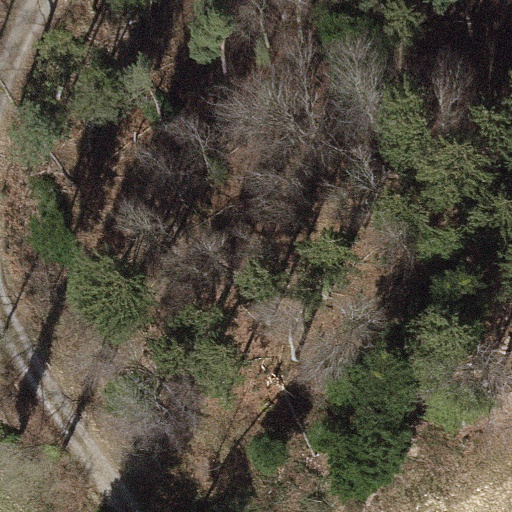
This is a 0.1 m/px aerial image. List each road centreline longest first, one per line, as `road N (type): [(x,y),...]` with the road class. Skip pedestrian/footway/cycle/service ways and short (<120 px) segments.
road 1 (track): [(129,511),(31,362),(0,265)]
road 2 (track): [(0,138),(46,10)]
